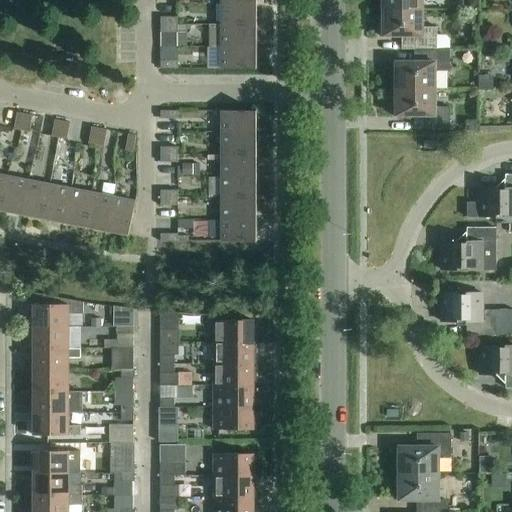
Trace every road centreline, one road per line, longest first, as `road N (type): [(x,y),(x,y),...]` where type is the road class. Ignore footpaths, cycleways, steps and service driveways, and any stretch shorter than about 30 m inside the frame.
road 1 (tertiary): [(335,282),(334,511)]
road 2 (tertiary): [(334,94),(335,282)]
road 3 (residential): [(146,94),(334,94)]
road 4 (residential): [(397,284),(405,241),(430,199),(463,169),(511,154)]
road 5 (residential): [(146,511),(147,325)]
road 6 (residential): [(397,284),(415,339),(442,378),(487,406),(511,411)]
road 7 (residential): [(146,124),(0,95)]
